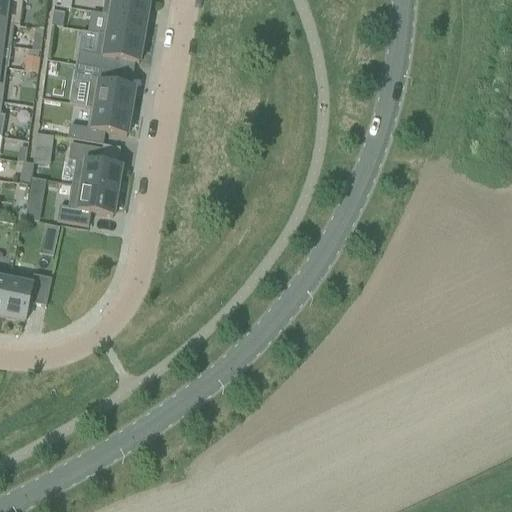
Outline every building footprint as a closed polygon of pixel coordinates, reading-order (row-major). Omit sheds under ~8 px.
[(0,0),(0,26),(13,28),(19,29),(22,0),(0,0)] [(150,2),(139,0),(104,0),(102,16),(105,17),(146,24),(150,2)] [(61,1),(60,9),(70,11),(71,2),(61,1)] [(53,14),(51,29),(52,29),(62,30),(64,16),(54,14),(53,14)] [(102,38),(106,38),(142,44),(146,24),(105,17),(102,38)] [(0,26),(0,48),(1,49),(10,50),(13,28),(0,26)] [(32,53),(40,54),(43,32),(35,31),(32,53)] [(84,70),(116,75),(118,63),(138,67),(142,44),(106,38),(102,38),(99,37),(96,58),(77,55),(75,68),(84,70)] [(24,73),(37,75),(39,61),(26,59),(24,73)] [(114,88),(116,75),(84,70),(75,68),(73,81),(88,84),(84,109),(90,110),(130,117),(134,92),(114,88)] [(69,128),(67,142),(102,148),(104,136),(126,139),(130,117),(90,110),(86,131),(69,128)] [(37,138),(36,146),(51,148),(52,140),(37,138)] [(79,168),(75,189),(116,196),(121,170),(99,167),(102,152),(69,147),(66,165),(79,168)] [(22,165),(25,166),(27,153),(20,152),(18,165),(22,165)] [(32,167),(25,166),(22,165),(19,187),(29,189),(32,167)] [(116,196),(75,189),(71,212),(59,210),(56,225),(88,230),(90,216),(112,220),(116,196)] [(28,201),(25,220),(38,223),(42,203),(28,201)] [(59,230),(47,228),(44,242),(57,244),(59,230)] [(9,280),(10,280),(10,276),(0,274),(0,319),(0,320),(9,280)] [(31,284),(10,280),(9,280),(0,320),(24,325),(28,306),(45,309),(51,282),(32,278),(31,284)]
